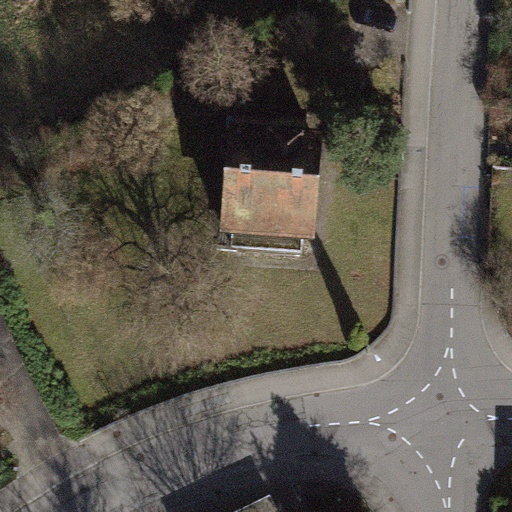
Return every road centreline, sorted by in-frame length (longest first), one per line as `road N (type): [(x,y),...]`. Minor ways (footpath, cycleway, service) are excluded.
road 1 (residential): [(445,415),(467,0)]
road 2 (residential): [(93,511),(226,446),(316,425),(445,415)]
